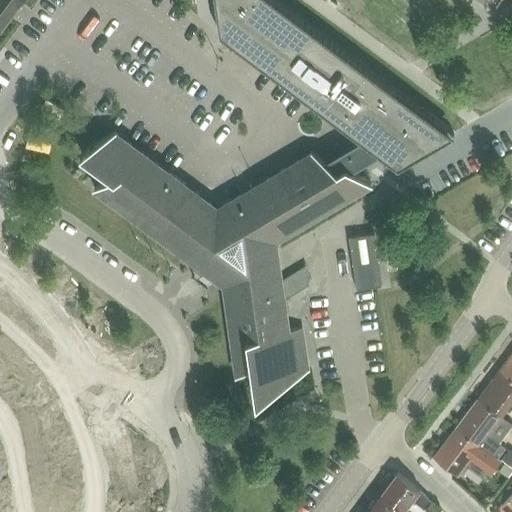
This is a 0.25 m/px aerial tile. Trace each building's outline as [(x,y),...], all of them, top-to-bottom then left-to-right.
[(0,0),(0,29),(21,0),(0,0)] [(346,164),(352,169),(379,153),(398,167),(454,133),(275,0),(214,0),(219,33),(231,42),(359,138),(324,159),(337,169),(346,164)] [(80,152),(103,169),(113,176),(94,187),(210,274),(224,284),(226,296),(227,307),(237,374),(251,365),(257,400),(308,370),(302,327),(289,329),(288,322),(277,251),(275,239),(371,183),(352,169),(346,164),(337,169),(324,159),(312,151),(241,193),(217,207),(204,197),(114,131),(82,151),(80,152)] [(356,289),(382,285),(376,243),(374,232),(363,234),(348,236),(356,289)] [(384,245),(387,268),(397,267),(394,243),(384,245)] [(295,268),(299,286),(316,283),(312,265),(295,268)] [(396,303),(384,305),(388,330),(399,329),(396,303)] [(511,352),(500,369),(511,378),(511,352)] [(511,378),(500,369),(478,398),(502,416),(511,401),(511,378)] [(502,416),(478,398),(456,427),(480,445),(486,449),(497,457),(505,447),(488,434),(502,416)] [(508,438),(511,430),(511,415),(505,412),(496,432),(508,438)] [(500,459),(497,457),(486,449),(480,445),(456,427),(434,456),(458,474),(460,472),(463,472),(468,465),(466,463),(470,458),(489,472),(500,459)] [(511,450),(508,447),(500,458),(511,465),(511,450)] [(511,467),(504,462),(498,470),(508,476),(511,470),(511,467)] [(389,482),(382,491),(409,511),(432,511),(427,508),(424,506),(423,507),(412,499),(419,488),(397,472),(395,474),(393,472),(386,481),(389,482)] [(497,498),(502,503),(511,491),(511,486),(508,483),(497,498)] [(409,511),(382,491),(368,511),(369,511),(409,511)] [(511,511),(511,491),(498,507),(503,511),(511,511)]
